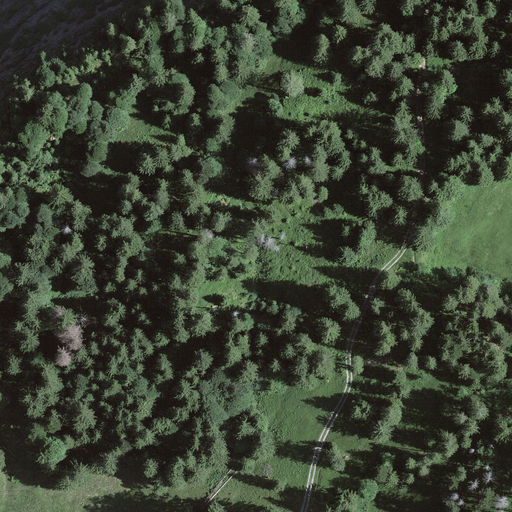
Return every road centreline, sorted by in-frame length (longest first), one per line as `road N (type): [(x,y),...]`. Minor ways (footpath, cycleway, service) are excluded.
road 1 (track): [(409,235),(352,328),(349,379),(318,446),(303,511)]
road 2 (track): [(409,235),(422,162),(427,0)]
